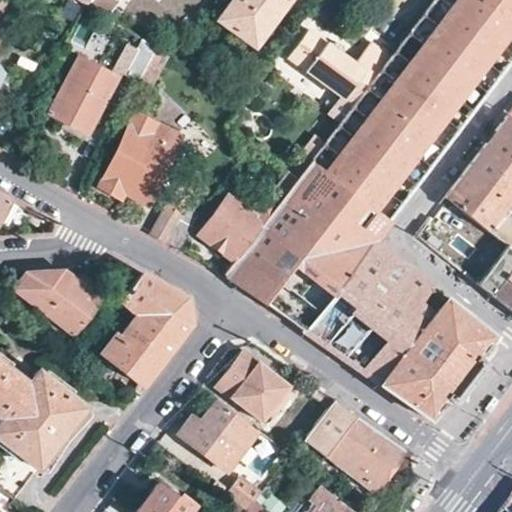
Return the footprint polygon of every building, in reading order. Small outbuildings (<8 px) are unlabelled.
[(230,0),(218,18),(253,45),(271,20),(267,18),(279,3),(282,5),(285,0),(230,0)] [(390,219),(403,202),(380,184),(393,167),(417,184),(459,128),(437,111),(453,90),(475,107),(501,74),(478,57),(493,38),(511,52),(511,26),(477,0),(428,0),(385,57),(349,104),(337,121),(320,142),(312,153),(309,157),(390,219)] [(511,0),(477,0),(511,26),(511,0)] [(349,104),(385,57),(367,44),(352,62),(307,28),(286,57),(338,95),(349,104)] [(138,81),(156,47),(132,32),(111,71),(78,54),(47,112),(64,122),(62,126),(85,138),(118,75),(123,73),(138,81)] [(337,121),(349,104),(338,95),(325,112),(337,121)] [(148,204),(172,158),(160,151),(165,143),(150,135),(156,123),(135,114),(99,185),(120,197),(123,191),(148,204)] [(511,118),(507,114),(495,129),(443,197),(506,245),(511,249),(511,118)] [(160,151),(172,158),(182,136),(156,123),(150,135),(165,143),(160,151)] [(311,136),(303,146),(312,153),(320,142),(311,136)] [(303,146),(286,168),(288,170),(295,175),(297,173),(309,157),(312,153),(303,146)] [(309,157),(297,173),(313,185),(297,207),(361,257),(374,241),(381,231),(390,219),(309,157)] [(295,175),(288,170),(254,214),(225,194),(198,232),(234,259),(295,175)] [(234,259),(225,275),(302,330),(361,257),(297,207),(313,185),(297,173),(295,175),(234,259)] [(187,200),(173,192),(164,210),(152,233),(166,241),(186,203),(187,200)] [(0,212),(8,198),(0,193),(0,212)] [(12,200),(8,198),(0,212),(0,223),(6,226),(18,203),(12,200)] [(194,206),(186,203),(166,241),(179,248),(191,225),(199,210),(199,209),(194,206)] [(361,257),(302,330),(375,381),(442,295),(430,285),(411,270),(374,241),(361,257)] [(511,249),(506,245),(477,283),(511,310),(511,249)] [(126,265),(104,293),(100,298),(108,305),(135,270),(126,265)] [(104,293),(68,267),(62,268),(62,270),(43,271),(25,272),(10,292),(67,338),(100,298),(104,293)] [(97,351),(138,382),(157,356),(185,319),(180,297),(138,272),(117,299),(134,312),(117,335),(113,332),(97,351)] [(492,334),(442,295),(375,381),(429,418),(445,395),(451,399),(466,379),(481,359),(476,355),(492,334)] [(261,420),(288,383),(242,349),(215,385),(261,420)] [(0,462),(0,490),(11,499),(83,405),(36,367),(26,380),(0,360),(0,440),(11,449),(0,462)] [(256,430),(215,399),(200,419),(193,414),(178,432),(226,468),(256,430)] [(403,449),(341,405),(332,399),(303,436),(324,453),(371,489),(403,449)] [(238,474),(223,492),(246,510),(260,491),(238,474)] [(157,481),(134,511),(185,511),(193,502),(176,489),(173,494),(157,481)] [(354,511),(317,483),(295,511),(354,511)] [(0,511),(11,499),(0,490),(0,511)] [(511,511),(511,492),(497,511),(511,511)]
